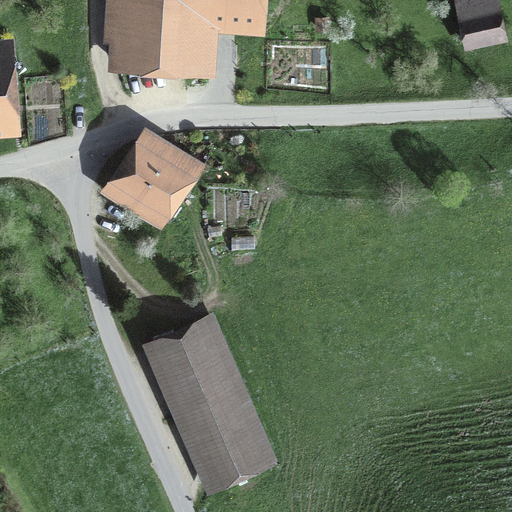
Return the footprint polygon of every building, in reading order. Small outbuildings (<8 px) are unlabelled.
[(209,17),(257,20),(257,0),(117,0),(113,60),(206,65),(209,17)] [(503,35),(494,0),(457,0),(467,43),(503,35)] [(0,121),(21,121),(17,38),(0,38),(0,121)] [(160,214),(191,169),(147,139),(116,183),(160,214)] [(209,321),(154,345),(213,483),(268,459),(209,321)]
